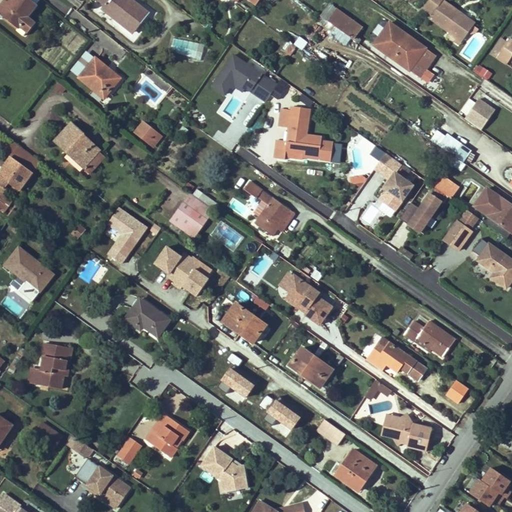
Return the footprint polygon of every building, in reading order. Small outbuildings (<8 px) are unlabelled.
[(36,7),(27,0),(12,0),(8,4),(10,6),(2,15),(19,29),(17,31),(25,37),(34,24),(27,18),(36,7)] [(96,0),(106,8),(104,10),(133,33),(149,14),(131,0),(96,0)] [(475,24),(443,1),(443,0),(429,0),(423,9),(432,16),(429,20),(448,34),(462,43),(467,35),(469,36),(475,34),(477,30),(473,27),(475,24)] [(0,7),(0,17),(17,31),(19,29),(2,15),(10,6),(8,4),(5,2),(0,7)] [(329,5),(321,18),(359,44),(362,40),(356,36),(362,28),(329,5)] [(426,49),(390,24),(374,46),(410,72),(426,49)] [(446,37),(459,47),(462,43),(448,34),(446,37)] [(170,53),(202,59),(204,44),(173,38),(170,53)] [(511,41),(510,40),(507,44),(501,53),(496,49),(492,55),(506,65),(511,57),(511,41)] [(507,44),(502,40),(496,49),(501,53),(507,44)] [(289,41),(283,50),(291,55),(297,46),(289,41)] [(426,49),(410,72),(419,78),(435,56),(426,49)] [(97,60),(86,51),(70,71),(80,79),(97,60)] [(104,99),(120,80),(97,60),(80,79),(104,99)] [(477,64),(472,72),(487,81),(492,72),(477,64)] [(277,85),(282,79),(269,70),(260,82),(267,87),(263,93),(269,97),(277,85)] [(276,103),(285,90),(277,85),(269,97),(276,103)] [(311,107),(315,102),(302,94),(299,98),(311,107)] [(494,110),(471,95),(458,114),(482,129),(494,110)] [(325,153),(327,142),(322,142),(321,143),(306,141),(307,135),(308,120),(291,118),(292,111),(281,109),(279,126),(290,128),(288,142),(278,141),(275,159),(285,160),(286,155),(286,149),(303,151),(303,157),(319,159),(320,153),(325,153)] [(82,169),(84,171),(89,164),(101,151),(84,136),(85,135),(72,123),(54,143),(67,155),(63,159),(79,173),(82,169)] [(159,138),(142,125),(136,132),(153,146),(159,138)] [(471,152),(451,138),(450,138),(442,149),(443,150),(452,156),(463,163),(471,152)] [(33,174),(41,163),(14,142),(5,153),(33,174)] [(401,164),(385,152),(375,166),(391,177),(384,187),(388,190),(381,200),(396,210),(413,185),(395,172),(401,164)] [(10,183),(20,190),(33,174),(5,153),(0,159),(0,196),(2,193),(10,183)] [(463,163),(452,156),(448,162),(460,171),(465,164),(463,163)] [(89,175),(95,169),(89,164),(84,171),(89,175)] [(431,186),(451,199),(458,189),(439,175),(431,186)] [(487,216),(500,198),(487,188),(474,206),(487,216)] [(280,227),(286,218),(291,221),(295,215),(262,191),(257,197),(269,205),(255,224),(273,237),(280,227)] [(2,193),(0,196),(0,208),(4,212),(12,201),(2,193)] [(410,203),(399,220),(419,233),(441,202),(429,195),(419,209),(410,203)] [(184,203),(171,222),(195,239),(208,221),(184,203)] [(354,220),(361,210),(351,204),(344,214),(354,220)] [(119,207),(102,233),(115,241),(106,255),(122,265),(148,226),(119,207)] [(477,225),(463,215),(445,241),(458,251),(477,225)] [(286,218),(280,227),(285,230),(291,221),(286,218)] [(85,231),(80,226),(73,234),(78,239),(85,231)] [(474,252),(481,257),(489,246),(482,240),(474,252)] [(511,281),(511,261),(489,246),(481,257),(478,261),(495,273),(492,278),(507,289),(511,281)] [(400,247),(397,254),(410,260),(413,253),(400,247)] [(54,275),(19,248),(5,266),(39,293),(54,275)] [(206,285),(218,268),(200,256),(191,269),(200,276),(198,280),(206,285)] [(78,276),(89,283),(100,266),(88,259),(78,276)] [(318,297),(320,294),(294,276),(284,290),(289,294),(300,302),(299,304),(305,308),(303,311),(306,313),(305,315),(319,325),(332,307),(318,297)] [(285,299),(303,311),(305,308),(299,304),(300,302),(289,294),(285,299)] [(255,295),(251,300),(264,310),(268,304),(255,295)] [(139,325),(143,328),(158,338),(169,321),(140,300),(125,320),(136,328),(139,325)] [(266,325),(236,304),(229,313),(232,315),(226,324),(253,344),(266,325)] [(229,313),(223,322),(226,324),(232,315),(229,313)] [(417,339),(432,350),(442,357),(455,340),(429,322),(424,329),(413,322),(404,335),(415,342),(417,339)] [(381,355),(383,353),(382,353),(389,344),(382,338),(374,350),(381,355)] [(417,339),(415,342),(430,353),(432,350),(417,339)] [(62,376),(65,362),(69,363),(72,349),(44,344),(41,357),(44,358),(42,371),(31,369),(28,383),(59,390),(62,376)] [(389,344),(382,353),(383,353),(396,362),(394,365),(418,382),(426,370),(389,344)] [(289,366),(317,386),(322,378),(325,379),(332,370),(302,349),(289,366)] [(230,353),(227,361),(239,366),(242,358),(230,353)] [(337,367),(343,358),(339,354),(332,364),(337,367)] [(317,386),(319,388),(325,379),(322,378),(317,386)] [(200,388),(214,398),(225,382),(220,379),(215,386),(206,380),(200,388)] [(393,392),(377,381),(366,398),(371,401),(379,390),(389,397),(393,392)] [(157,402),(173,414),(186,397),(170,385),(157,402)] [(265,395),(260,406),(267,410),(272,398),(265,395)] [(286,437),(301,416),(276,398),(266,412),(276,420),(271,427),(286,437)] [(177,437),(183,440),(189,432),(163,414),(155,427),(161,431),(152,445),(171,458),(177,448),(172,445),(177,437)] [(392,438),(386,427),(400,419),(386,416),(381,435),(392,438)] [(413,425),(408,416),(400,419),(386,427),(392,438),(397,446),(405,442),(408,443),(407,447),(426,452),(432,430),(413,425)] [(0,444),(12,426),(0,418),(0,444)] [(338,446),(346,435),(324,420),(317,430),(338,446)] [(62,437),(42,423),(37,430),(42,433),(38,440),(53,450),(62,437)] [(161,431),(155,427),(145,440),(152,445),(161,431)] [(37,430),(33,437),(38,440),(42,433),(37,430)] [(172,445),(177,448),(183,440),(177,437),(172,445)] [(87,446),(78,439),(73,448),(81,454),(87,446)] [(141,447),(130,439),(118,456),(129,463),(141,447)] [(87,446),(81,454),(85,457),(91,449),(87,446)] [(241,491),(239,479),(243,478),(241,467),(236,468),(229,464),(231,461),(213,448),(199,467),(220,481),(218,484),(219,494),(241,491)] [(364,479),(367,481),(376,467),(354,451),(335,475),(356,490),(364,479)] [(81,482),(94,463),(88,459),(75,477),(81,482)] [(119,503),(130,488),(94,463),(81,482),(92,489),(90,491),(109,505),(113,499),(119,503)] [(488,465),(479,477),(497,490),(500,492),(509,480),(488,465)] [(137,470),(134,474),(140,478),(143,474),(137,470)] [(467,489),(488,504),(497,490),(479,477),(477,476),(467,489)] [(364,479),(356,490),(358,492),(367,481),(364,479)] [(21,506),(5,494),(0,500),(0,511),(24,511),(19,508),(21,506)] [(115,509),(119,503),(113,499),(109,505),(115,509)] [(482,511),(465,499),(455,511),(482,511)] [(271,511),(273,510),(258,500),(249,511),(299,511),(298,503),(284,506),(280,511),(271,511)]
